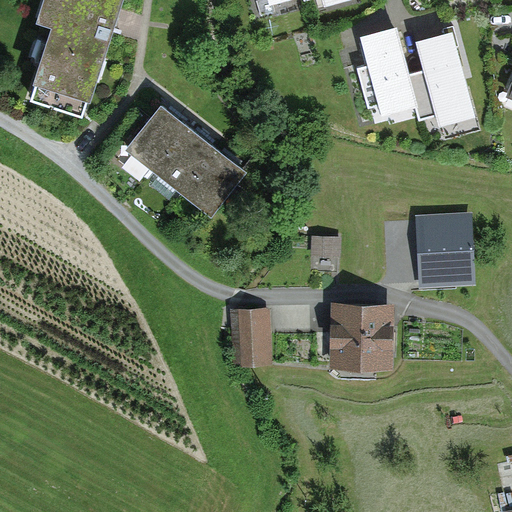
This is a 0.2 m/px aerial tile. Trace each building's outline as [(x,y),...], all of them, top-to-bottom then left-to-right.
[(84,108),(121,0),(51,0),(47,12),(60,17),(34,90),(84,108)] [(410,78),(398,31),(362,40),(369,71),(361,73),(371,112),(379,110),(382,120),(418,111),(410,78)] [(475,116),(454,32),(415,41),(423,74),(410,78),(418,111),(421,123),(435,119),(437,125),(475,116)] [(250,169),(165,104),(132,147),(217,212),(250,169)] [(472,210),(416,212),(419,284),(476,281),(472,210)] [(342,237),(316,237),(315,255),(342,256),(342,237)] [(271,308),(235,309),(238,363),(274,362),(271,308)] [(388,310),(335,309),(334,365),(387,366),(388,310)]
